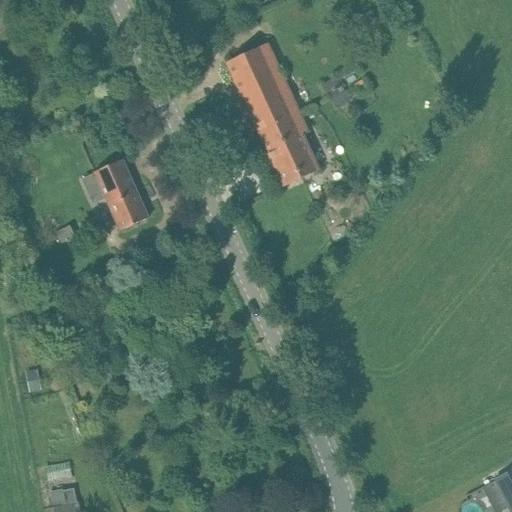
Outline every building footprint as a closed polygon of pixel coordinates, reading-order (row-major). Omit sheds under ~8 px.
[(268,44),(226,63),(283,187),(319,170),(302,133),(308,130),(268,44)] [(349,71),(347,68),(322,87),(339,109),(353,127),(378,107),(366,92),(373,86),(357,65),(349,71)] [(101,187),(121,230),(148,218),(122,160),(95,172),(97,178),(85,184),(89,193),(101,187)] [(70,226),(54,232),(60,244),(75,238),(70,226)] [(45,478),(67,477),(66,464),(45,466),(45,478)] [(511,511),(511,471),(495,481),(510,511),(511,511)] [(80,511),(79,503),(78,503),(75,488),(52,493),(55,507),(54,507),(54,511),(80,511)]
